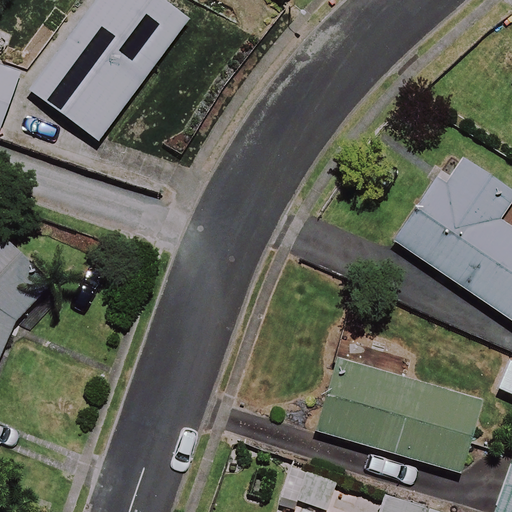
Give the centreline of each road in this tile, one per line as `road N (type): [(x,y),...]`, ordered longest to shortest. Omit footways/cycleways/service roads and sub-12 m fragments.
road 1 (residential): [(398,0),(313,90),(229,227),(144,511)]
road 2 (unknown): [(229,227),(0,145)]
